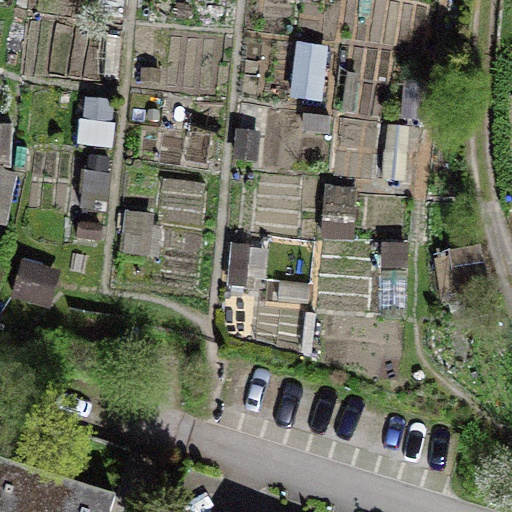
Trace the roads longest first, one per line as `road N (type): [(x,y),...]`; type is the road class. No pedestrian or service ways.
road 1 (track): [(511,284),(483,176),(484,0)]
road 2 (residential): [(420,511),(183,435)]
